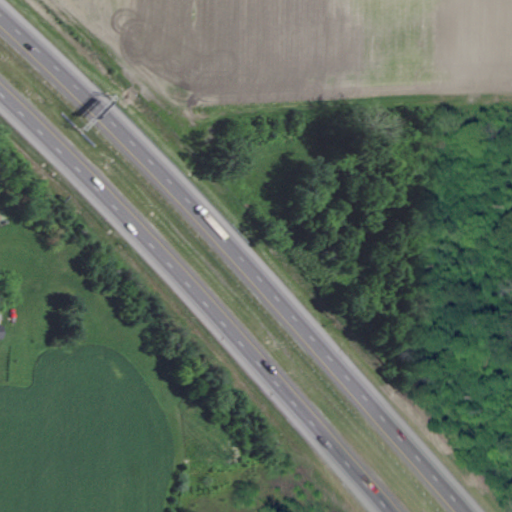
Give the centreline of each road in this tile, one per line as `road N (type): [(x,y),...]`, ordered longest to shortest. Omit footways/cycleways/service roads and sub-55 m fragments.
road 1 (motorway): [(470,511),(192,200),(0,11)]
road 2 (motorway): [(0,87),(151,239),(395,511)]
